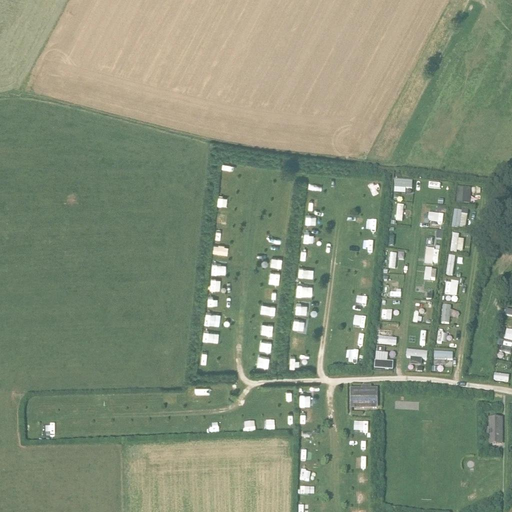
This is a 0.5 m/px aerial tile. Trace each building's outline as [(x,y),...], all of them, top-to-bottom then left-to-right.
[(396,193),(407,193),(407,189),(414,189),(414,181),(396,180),(396,193)] [(472,205),(472,188),(458,187),(458,205),(472,205)] [(397,221),(404,222),(406,206),(399,205),(397,221)] [(433,224),(444,224),(445,213),(434,213),(433,224)] [(465,239),(460,239),(460,234),(453,234),(452,252),(464,253),(465,239)] [(439,264),(440,249),(427,248),(426,263),(439,264)] [(312,259),(312,250),(303,249),(303,259),(312,259)] [(271,262),(281,263),(282,255),(272,253),(271,262)] [(448,276),(454,276),(456,256),(449,256),(448,276)] [(213,261),(212,273),(226,274),(227,262),(213,261)] [(301,267),(300,276),(315,277),(315,268),(301,267)] [(426,267),(425,280),(436,281),(437,268),(426,267)] [(280,282),(282,275),(271,273),(269,280),(280,282)] [(209,290),(221,292),(223,280),(211,278),(209,290)] [(447,281),(447,295),(458,295),(459,281),(447,281)] [(299,286),(299,296),(310,296),(310,286),(299,286)] [(217,304),(218,296),(208,296),(208,304),(217,304)] [(264,303),(263,315),(274,316),(275,304),(264,303)] [(296,313),(307,314),(307,304),(297,303),(296,313)] [(442,319),(452,319),(452,309),(443,308),(442,319)] [(383,309),(383,319),(393,319),(393,309),(383,309)] [(215,323),(217,314),(207,313),(206,322),(215,323)] [(262,334),(273,335),(275,324),(263,323),(262,334)] [(205,331),(204,341),(218,341),(219,331),(205,331)] [(416,340),(426,342),(427,333),(418,331),(416,340)] [(293,347),(303,348),(303,338),(294,338),(293,347)] [(261,350),(272,351),(272,341),(261,341),(261,350)] [(511,342),(505,342),(503,351),(511,352),(511,342)] [(360,362),(360,351),(350,351),(350,362),(360,362)] [(435,365),(454,365),(454,352),(435,352),(435,365)] [(260,356),(259,367),(270,367),(270,356),(260,356)] [(411,359),(410,366),(421,367),(422,360),(411,359)] [(377,390),(351,390),(352,408),(362,408),(377,408),(377,390)] [(196,399),(201,399),(201,391),(189,391),(190,399),(196,399)] [(301,394),(301,403),(312,403),(312,395),(301,394)] [(310,421),(310,412),(301,412),(300,421),(310,421)] [(502,446),(502,418),(488,418),(488,429),(486,429),(486,436),(488,436),(488,446),(502,446)] [(276,419),(267,420),(269,430),(277,429),(276,419)] [(232,432),(240,432),(239,422),(231,423),(232,432)] [(258,433),(258,422),(246,422),(247,433),(258,433)] [(43,429),(44,435),(58,434),(57,423),(47,424),(48,429),(43,429)] [(308,480),(309,471),(300,470),(300,480),(308,480)] [(369,500),(368,492),(360,493),(360,500),(369,500)]
